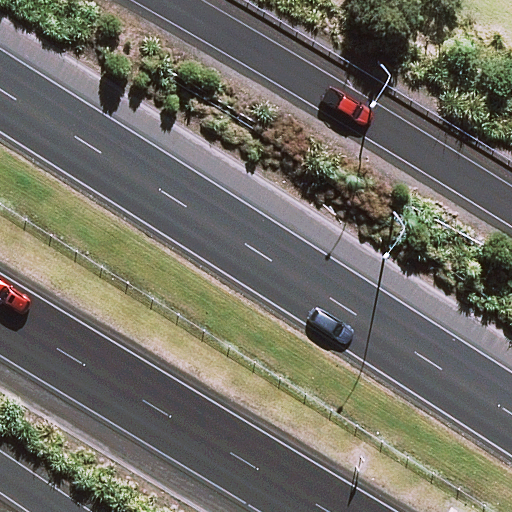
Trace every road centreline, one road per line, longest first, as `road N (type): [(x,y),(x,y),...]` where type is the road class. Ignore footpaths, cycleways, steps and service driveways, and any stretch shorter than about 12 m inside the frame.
road 1 (motorway): [(0,71),(511,392)]
road 2 (motorway): [(354,511),(0,284)]
road 3 (motorway): [(174,0),(511,195)]
road 4 (motorway): [(113,511),(0,433)]
